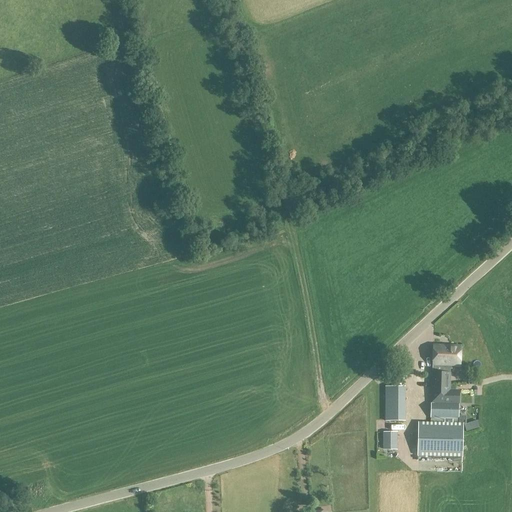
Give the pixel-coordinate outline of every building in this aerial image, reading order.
[(455,368),(459,368),(460,347),(434,346),(433,367),(455,367),(455,368)] [(450,391),(450,374),(450,370),(455,370),(455,368),(455,367),(433,367),(433,373),(431,373),(430,423),(458,424),(459,419),(459,391),(450,391)] [(404,388),(386,388),(386,422),(404,422),(404,388)] [(477,421),(464,425),(467,434),(480,430),(477,421)] [(418,457),(462,458),(463,424),(458,424),(430,423),(418,423),(418,457)] [(398,450),(398,433),(384,433),(384,450),(398,450)]
